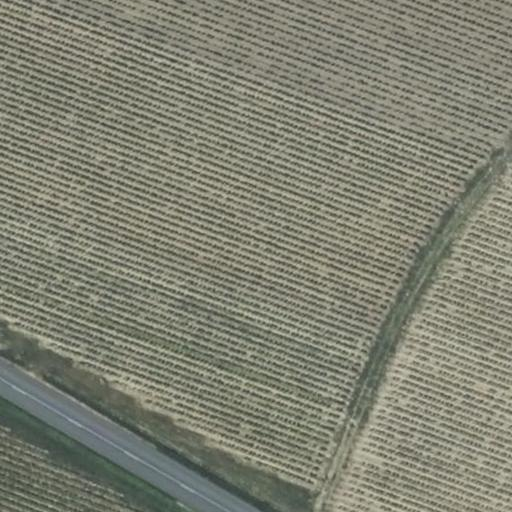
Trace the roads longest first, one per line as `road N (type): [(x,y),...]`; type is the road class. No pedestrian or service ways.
road 1 (track): [(324,511),(432,265),(511,158)]
road 2 (secondary): [(0,377),(230,511)]
